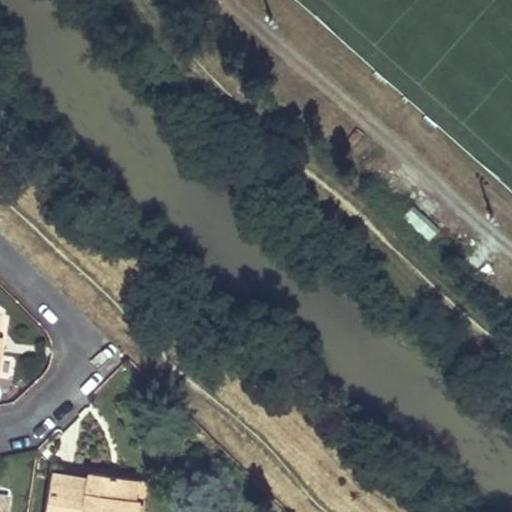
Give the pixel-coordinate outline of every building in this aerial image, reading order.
[(454,213),(382,151),(362,173),(434,235),(454,213)] [(511,264),(463,222),(438,250),(501,306),(511,294),(511,264)] [(90,471),(55,465),(54,471),(89,476),(90,471)] [(89,476),(54,471),(48,511),(129,511),(135,478),(121,476),(120,483),(104,480),(106,474),(90,471),(89,476)] [(121,476),(106,474),(104,480),(120,483),(121,476)] [(140,480),(135,478),(129,511),(138,511),(141,500),(137,499),(140,480)] [(149,481),(140,480),(137,499),(141,500),(138,511),(143,511),(145,501),(149,481)] [(0,511),(6,511),(9,499),(0,497),(0,511)]
